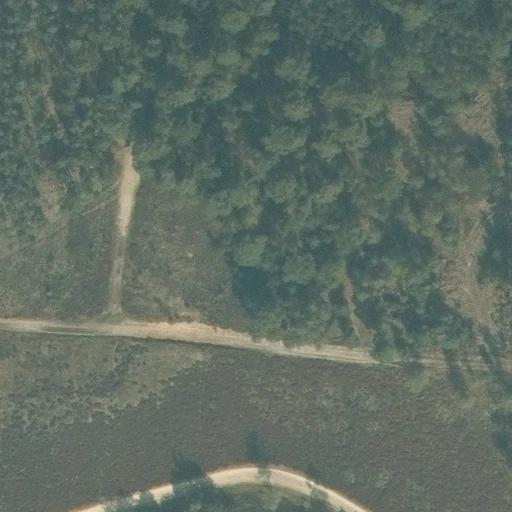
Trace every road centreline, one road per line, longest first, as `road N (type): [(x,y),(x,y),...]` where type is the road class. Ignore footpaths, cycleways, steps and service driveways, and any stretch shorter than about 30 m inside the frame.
road 1 (track): [(511,366),(0,319)]
road 2 (track): [(108,340),(144,0)]
road 3 (track): [(337,511),(295,488),(241,478),(129,511)]
